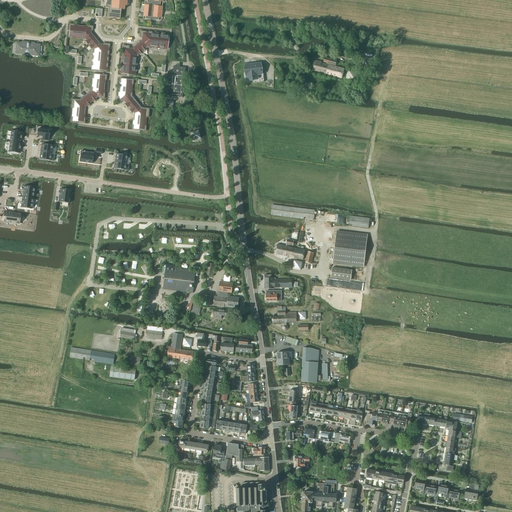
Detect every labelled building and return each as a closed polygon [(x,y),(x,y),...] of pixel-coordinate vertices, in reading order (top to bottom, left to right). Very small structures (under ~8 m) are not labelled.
[(119,19),(120,10),(123,10),(124,5),(123,5),(123,0),(108,0),(107,18),(112,18),(114,19),(119,19)] [(159,17),(161,17),(161,14),(162,14),(162,11),(161,11),(162,7),(160,7),(160,1),(162,2),(162,0),(145,0),(147,0),(146,5),(144,5),(144,9),(143,9),(142,12),(143,12),(143,16),(145,16),(145,19),(158,20),(159,17)] [(74,25),(69,24),(68,38),(72,38),(72,37),(81,38),(81,39),(85,40),(93,48),(92,53),(93,53),(93,56),(92,56),(91,60),(92,60),(92,62),(91,62),(91,66),(92,66),(91,69),(106,71),(106,67),(107,67),(107,64),(106,64),(107,61),(108,61),(108,58),(107,57),(107,55),(108,55),(109,51),(108,51),(108,47),(109,47),(109,44),(103,44),(103,45),(100,44),(91,33),(91,30),(92,31),(92,26),(87,26),(87,27),(74,25)] [(146,32),(140,31),(139,37),(142,38),(141,41),(131,49),(128,48),(129,46),(122,46),(122,51),(123,51),(123,54),(122,54),(121,57),(122,57),(122,60),(121,60),(121,64),(122,64),(121,66),(120,66),(120,70),(121,70),(121,74),(135,75),(135,71),(136,72),(136,68),(135,68),(136,65),(137,65),(137,62),(136,61),(136,59),(137,59),(138,54),(145,48),(150,48),(150,47),(153,48),(153,49),(156,49),(156,48),(159,48),(159,49),(163,50),(163,49),(167,49),(168,35),(164,35),(164,34),(161,33),(161,34),(158,34),(158,33),(154,33),(154,34),(152,33),(152,32),(148,32),(148,33),(146,33),(146,32)] [(24,54),(25,43),(16,42),(15,53),(24,54)] [(25,43),(24,54),(38,56),(39,44),(29,43),(30,42),(26,42),(26,43),(25,43)] [(361,71),(370,72),(371,58),(361,57),(360,70),(361,71)] [(335,66),(337,61),(325,58),(323,62),(326,63),(326,64),(321,63),(322,62),(315,60),(312,71),(341,78),(344,69),(331,66),(331,65),(335,66)] [(246,72),(244,72),(246,84),(264,82),(263,72),(261,72),(260,64),(245,66),(246,72)] [(185,68),(173,66),(172,75),(169,75),(167,96),(182,98),(185,68)] [(99,74),(92,74),(92,79),(93,79),(92,88),(91,88),(91,90),(79,100),(71,99),(70,108),(73,108),(72,117),(71,117),(70,122),(84,123),(85,118),(84,118),(85,107),(97,97),(100,97),(100,98),(104,99),(104,94),(103,93),(105,80),(106,80),(106,75),(100,75),(100,76),(98,76),(99,74)] [(125,79),(119,78),(119,83),(120,83),(118,97),(117,97),(117,102),(121,102),(121,101),(124,101),(134,114),(133,125),(132,125),(131,130),(145,131),(146,126),(145,126),(146,117),(148,117),(149,109),(141,108),(140,107),(132,97),(131,96),(132,93),(131,93),(132,84),(132,85),(133,80),(127,79),(127,80),(125,80),(125,79)] [(37,129),(36,136),(42,137),(41,140),(48,141),(50,131),(37,129)] [(11,131),(9,141),(21,143),(22,132),(11,130),(11,131)] [(198,130),(191,133),(193,140),(201,138),(198,130)] [(8,152),(19,154),(19,153),(21,143),(9,141),(8,152)] [(41,144),(40,151),(52,153),(53,148),(55,148),(56,146),(41,144)] [(40,151),(39,159),(54,161),(54,158),(52,158),(52,153),(40,151)] [(80,154),(79,162),(92,164),(93,153),(89,152),(88,155),(80,154)] [(116,154),(115,161),(127,163),(127,158),(130,158),(130,156),(116,154)] [(115,161),(114,169),(128,171),(128,168),(126,168),(127,163),(115,161)] [(23,186),(22,197),(33,198),(34,188),(35,188),(23,186)] [(60,189),(58,202),(69,203),(67,203),(68,191),(70,191),(70,190),(60,189)] [(20,207),(20,208),(32,209),(33,198),(22,197),(20,207)] [(313,220),(315,210),(272,205),(271,215),(313,220)] [(4,212),(3,221),(19,224),(20,214),(4,212)] [(348,226),(368,228),(369,218),(349,216),(348,226)] [(368,235),(336,232),(334,252),(332,263),(335,263),(363,266),(368,235)] [(292,246),(293,241),(287,240),(286,245),(286,246),(277,245),(275,254),(290,258),(292,248),(289,247),(289,245),(292,246)] [(292,248),(290,258),(303,260),(305,250),(292,248)] [(311,264),(313,253),(307,252),(305,262),(311,264)] [(213,276),(215,265),(208,263),(205,275),(213,276)] [(166,267),(163,289),(193,293),(195,271),(176,268),(176,266),(166,264),(166,267)] [(332,268),(331,278),(351,280),(353,270),(332,268)] [(271,278),(271,275),(265,275),(265,289),(274,289),(274,285),(276,285),(276,288),(292,287),(292,279),(276,280),(276,279),(273,279),(273,278),(271,278)] [(232,293),(233,283),(220,281),(219,292),(221,292),(220,297),(214,296),(213,306),(220,306),(226,307),(237,309),(239,298),(227,296),(228,293),(232,293)] [(266,294),(266,301),(281,301),(281,294),(281,291),(266,291),(266,294)] [(203,296),(202,306),(210,307),(211,296),(203,296)] [(192,312),(199,314),(202,303),(195,301),(192,312)] [(286,316),(286,313),(285,313),(285,307),(282,307),(281,307),(278,307),(278,316),(281,316),(286,316)] [(214,309),(213,318),(221,319),(221,315),(229,316),(229,311),(226,311),(220,310),(214,309)] [(286,316),(281,316),(281,317),(272,317),(272,323),(282,323),(282,326),(283,326),(283,329),(284,330),(286,330),(287,329),(287,327),(286,326),(286,323),(297,322),(296,313),(286,313),(286,316)] [(312,322),(321,322),(320,313),(312,314),(312,322)] [(121,328),(120,337),(134,340),(136,331),(121,328)] [(161,339),(162,332),(147,330),(146,338),(161,339)] [(180,350),(182,335),(173,334),(171,348),(169,348),(167,357),(192,360),(193,352),(180,350)] [(198,334),(197,337),(202,337),(202,340),(198,340),(197,346),(206,347),(206,341),(206,336),(204,336),(204,334),(198,334)] [(183,338),(182,346),(191,348),(192,339),(183,338)] [(246,343),(247,343),(247,340),(239,340),(239,345),(237,345),(236,352),(245,352),(246,343)] [(71,348),(70,358),(77,359),(83,360),(83,357),(86,358),(86,360),(90,361),(90,359),(91,356),(91,351),(71,348)] [(317,383),(319,351),(311,349),(303,348),(301,382),(317,383)] [(91,356),(90,359),(94,360),(94,361),(113,364),(115,355),(91,351),(91,356)] [(288,352),(277,353),(277,360),(291,359),(291,357),(288,357),(288,352)] [(132,357),(130,366),(139,367),(141,359),(132,357)] [(247,374),(255,373),(254,365),(247,365),(247,374)] [(134,380),(136,371),(111,367),(110,377),(134,380)] [(206,371),(205,378),(214,379),(215,372),(206,371)] [(255,373),(247,374),(248,375),(242,376),(243,382),(255,381),(255,373)] [(233,381),(232,391),(241,392),(242,382),(233,381)] [(248,388),(246,388),(246,391),(249,391),(249,394),(257,393),(256,384),(248,385),(248,388)] [(249,394),(246,394),(247,402),(258,401),(257,393),(249,394)] [(328,406),(326,415),(332,416),(334,406),(334,405),(328,404),(328,406)] [(257,407),(251,408),(252,417),(258,416),(259,420),(259,422),(262,422),(262,420),(264,420),(263,411),(258,411),(257,407)] [(365,411),(363,421),(366,422),(366,426),(370,427),(371,429),(373,429),(374,428),(375,426),(374,425),(372,424),(373,420),(381,422),(383,411),(378,410),(378,412),(377,412),(377,414),(373,413),(373,415),(369,414),(370,412),(365,411)] [(381,422),(381,424),(385,425),(385,424),(387,424),(387,423),(390,423),(392,412),(383,411),(381,422)] [(392,412),(390,423),(393,424),(393,425),(396,426),(395,427),(399,427),(401,414),(392,412)] [(401,414),(399,427),(403,428),(403,427),(405,428),(406,426),(409,427),(411,414),(408,414),(408,415),(401,414)] [(449,428),(449,430),(456,431),(457,422),(455,422),(456,418),(459,419),(459,418),(460,415),(453,414),(452,420),(452,421),(451,426),(451,428),(449,428)] [(172,420),(172,423),(176,424),(176,427),(173,427),(173,430),(178,431),(179,428),(182,428),(183,422),(172,420)] [(304,429),(303,435),(310,436),(309,439),(318,440),(320,431),(320,430),(309,428),(309,429),(304,429)] [(286,440),(293,440),(293,436),(301,436),(301,431),(293,431),(293,432),(286,432),(286,440)] [(320,431),(318,440),(333,443),(335,433),(324,431),(324,432),(320,431)] [(335,433),(333,443),(339,444),(339,442),(344,443),(344,445),(349,446),(350,446),(351,443),(349,443),(350,437),(346,436),(346,435),(335,433)] [(184,448),(185,442),(179,441),(179,442),(174,441),(173,448),(178,449),(178,447),(184,448)] [(228,443),(226,454),(232,455),(236,456),(236,462),(243,462),(243,458),(243,445),(228,443)] [(214,445),(212,456),(219,457),(219,458),(222,458),(222,461),(224,462),(223,469),(229,470),(231,460),(232,455),(226,454),(224,453),(225,450),(221,450),(222,446),(214,445)] [(269,457),(256,458),(256,465),(260,465),(260,470),(269,470),(269,457)] [(303,457),(295,457),(295,462),(296,462),(296,467),(305,467),(305,462),(309,462),(309,457),(303,457)] [(444,459),(443,465),(447,465),(446,471),(452,472),(452,471),(453,467),(450,466),(451,460),(444,459)] [(392,474),(390,484),(396,485),(397,483),(396,483),(398,474),(397,473),(397,475),(392,474)] [(427,487),(426,487),(424,487),(424,482),(416,480),(414,489),(423,490),(422,494),(426,494),(426,493),(425,493),(427,487)] [(313,493),(312,501),(316,501),(316,507),(322,507),(322,501),(327,502),(327,507),(333,508),(333,502),(336,502),(336,494),(331,494),(332,488),(334,488),(334,484),(336,484),(337,481),(325,481),(325,483),(324,483),(317,483),(317,487),(320,487),(319,493),(317,493),(313,493)] [(242,488),(237,488),(237,511),(249,511),(249,509),(250,509),(250,511),(259,511),(260,511),(259,507),(260,506),(260,507),(263,508),(265,506),(266,506),(267,506),(266,505),(266,502),(267,502),(266,491),(267,491),(267,490),(265,490),(265,484),(260,485),(260,482),(242,483),(242,488)] [(450,492),(450,491),(447,491),(448,486),(439,484),(438,489),(438,493),(447,494),(446,498),(449,499),(449,497),(450,492)] [(477,491),(478,485),(472,484),(471,490),(466,489),(464,498),(476,500),(478,491),(477,491)] [(438,489),(435,489),(436,486),(427,485),(426,487),(427,487),(425,493),(426,493),(434,495),(434,496),(437,497),(438,493),(438,489)] [(450,492),(449,497),(455,499),(455,500),(458,501),(458,500),(460,501),(461,498),(461,496),(462,493),(459,493),(460,491),(450,489),(450,491),(450,492)] [(312,503),(312,501),(313,493),(313,492),(312,492),(302,492),(302,503),(302,511),(310,511),(310,503),(312,503)]
